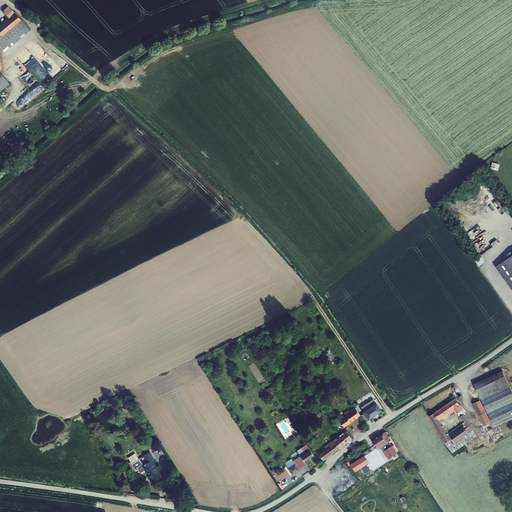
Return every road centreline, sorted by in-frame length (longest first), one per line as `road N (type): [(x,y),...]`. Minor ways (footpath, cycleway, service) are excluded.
road 1 (unclassified): [(511,340),(254,511)]
road 2 (unclassified): [(203,511),(0,481)]
